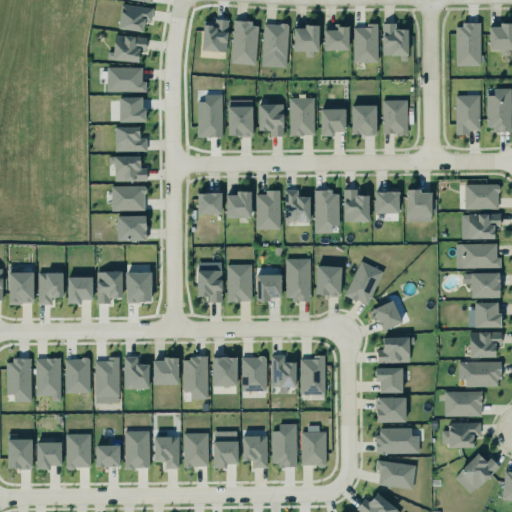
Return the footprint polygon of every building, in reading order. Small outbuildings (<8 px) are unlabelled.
[(139,25),(141,18),(148,19),(149,7),(148,5),(119,1),(115,23),(139,25)] [(204,20),(201,54),(229,56),(232,22),(204,20)] [(256,64),(257,22),(233,21),(231,63),(256,64)] [(404,60),(404,28),(393,28),(393,22),(379,22),(380,54),(397,54),(397,60),(404,60)] [(488,23),(511,22),(511,53),(490,55),(488,23)] [(263,23),(262,66),(287,67),(288,24),(263,23)] [(290,27),(302,27),(302,24),(316,23),(316,50),(310,50),(310,55),(302,55),(302,50),(291,50),(290,27)] [(321,24),(331,24),(331,23),(335,23),(335,25),(345,25),(345,48),(321,49),(321,24)] [(353,62),(377,62),(377,25),(353,25),(353,62)] [(456,29),(456,67),(483,67),(483,25),(465,25),(465,29),(456,29)] [(107,51),(107,60),(138,61),(139,50),(145,50),(146,36),(114,35),(113,51),(107,51)] [(106,91),(145,91),(146,81),(141,81),(141,67),(107,66),(106,91)] [(508,87),(490,87),(490,94),(483,94),(483,126),(491,126),(491,130),(508,130),(508,87)] [(261,108),(261,136),(273,136),(273,139),(286,139),(285,93),(275,94),(276,108),(261,108)] [(197,137),(222,136),(221,94),(204,94),(204,101),(196,101),(197,137)] [(455,134),(469,134),(469,129),(479,129),(478,95),(455,95),(455,134)] [(143,96),(118,97),(118,122),(143,121),(143,96)] [(288,97),(289,135),(314,135),(313,96),(288,97)] [(406,99),(381,100),(382,134),(407,133),(406,99)] [(228,101),(229,139),(257,139),(256,100),(228,101)] [(350,135),(375,135),(376,105),(351,105),(350,135)] [(321,111),(349,111),(349,137),(339,137),(338,140),(321,140),(321,111)] [(111,126),(136,126),(136,137),(143,137),(143,150),(111,150),(111,126)] [(105,155),(137,155),(137,167),(143,167),(144,179),(112,180),(112,162),(106,162),(105,155)] [(464,208),(498,208),(498,184),(464,184),(464,208)] [(110,188),(150,187),(150,195),(146,195),(147,212),(110,213),(110,188)] [(417,187),(417,192),(428,192),(428,220),(404,220),(404,215),(403,215),(402,188),(417,187)] [(281,188),(295,188),(295,195),(300,195),(300,196),(306,196),(307,220),(282,221),(281,188)] [(368,195),(356,195),(356,189),(344,188),(343,220),(368,221),(368,195)] [(223,193),(234,193),(234,190),(248,190),(248,216),(223,216),(223,193)] [(313,190),(314,233),(331,232),(331,225),(338,225),(338,190),(313,190)] [(374,213),(398,213),(398,191),(374,191),(374,213)] [(196,193),(197,214),(221,214),(221,192),(196,193)] [(256,196),(267,196),(267,192),(281,192),(281,234),(255,234),(256,196)] [(499,213),(460,214),(461,239),(494,238),(493,227),(500,226),(499,213)] [(121,220),(151,219),(151,244),(121,244),(121,220)] [(500,267),(500,257),(495,257),(495,243),(455,243),(455,268),(500,267)] [(284,258),(285,300),(310,299),(309,258),(284,258)] [(367,305),(382,271),(360,260),(344,295),(367,305)] [(221,261),(196,262),(196,296),(208,296),(208,302),(221,302),(221,261)] [(223,264),(248,263),(248,300),(224,301),(223,264)] [(340,266),(316,265),(315,295),(339,296),(340,266)] [(33,270),(8,270),(9,303),(33,303),(33,270)] [(110,303),(110,297),(122,297),(121,271),(96,271),(97,303),(110,303)] [(468,272),(495,271),(495,275),(496,275),(496,283),(496,287),(496,297),(467,297),(468,272)] [(38,305),(52,304),(52,297),(63,297),(62,272),(37,272),(38,305)] [(150,272),(125,272),(126,302),(151,302),(150,272)] [(256,299),(281,299),(280,274),(255,274),(256,299)] [(67,276),(67,303),(81,303),(81,299),(92,299),(92,276),(67,276)] [(367,310),(389,300),(399,321),(379,330),(374,319),(371,321),(367,310)] [(471,302),(494,301),(494,313),(498,313),(498,317),(497,317),(497,326),(471,327),(471,302)] [(498,344),(498,331),(467,331),(467,356),(492,356),(492,344),(498,344)] [(408,344),(413,343),(413,336),(382,337),(382,349),(376,349),(377,363),(408,362),(408,344)] [(238,356),(238,390),(263,390),(263,357),(260,354),(256,354),(254,356),(238,356)] [(295,387),(295,362),(284,361),(285,355),(270,354),(270,386),(295,387)] [(324,393),(324,354),(313,354),(314,358),(299,358),(300,394),(324,393)] [(123,388),(148,388),(148,364),(137,364),(137,356),(124,356),(123,388)] [(233,385),(233,357),(209,356),(209,385),(233,385)] [(207,398),(207,357),(182,357),(182,391),(189,391),(190,398),(207,398)] [(35,358),(35,396),(52,395),(52,401),(61,400),(60,358),(35,358)] [(89,392),(89,358),(64,358),(65,392),(89,392)] [(95,358),(95,407),(120,407),(120,358),(95,358)] [(152,358),(152,384),(178,384),(177,358),(152,358)] [(31,400),(30,359),(6,359),(6,393),(13,393),(13,401),(31,400)] [(455,361),(498,360),(498,372),(499,378),(494,378),(494,382),(494,384),(463,385),(463,378),(456,378),(455,361)] [(372,367),(399,366),(399,391),(376,392),(376,381),(372,381),(372,367)] [(442,390),(479,390),(479,415),(442,415),(442,390)] [(374,421),(402,421),(402,396),(374,396),(374,397),(372,397),(372,409),(373,409),(373,414),(374,414),(374,421)] [(447,421),(447,429),(440,429),(440,445),(472,446),(472,435),(479,435),(479,422),(447,421)] [(271,465),(296,465),(295,423),(278,423),(278,430),(270,430),(271,465)] [(300,465),(323,465),(323,427),(300,427),(300,465)] [(417,452),(417,434),(410,434),(410,427),(375,427),(376,453),(417,452)] [(124,468),(148,467),(148,429),(123,430),(124,468)] [(212,467),(226,467),(226,463),(236,463),(236,430),(211,430),(212,467)] [(176,466),(175,434),(169,434),(169,432),(150,432),(151,458),(164,458),(164,466),(176,466)] [(182,432),(183,466),(207,466),(207,432),(182,432)] [(90,467),(89,433),(65,433),(65,467),(90,467)] [(266,467),(265,435),(241,435),(241,460),(252,460),(253,467),(266,467)] [(3,439),(4,469),(30,469),(30,439),(3,439)] [(60,441),(35,441),(35,467),(61,466),(60,441)] [(119,465),(118,444),(94,444),(95,466),(119,465)] [(467,492),(473,486),(474,487),(496,466),(487,457),(483,461),(475,452),(456,471),(457,471),(452,477),(467,492)] [(412,488),(414,463),(375,460),(374,470),(378,470),(376,484),(412,488)] [(502,500),(511,500),(511,471),(503,471),(502,500)] [(355,507),(360,511),(394,511),(397,509),(375,492),(368,501),(364,497),(355,507)]
